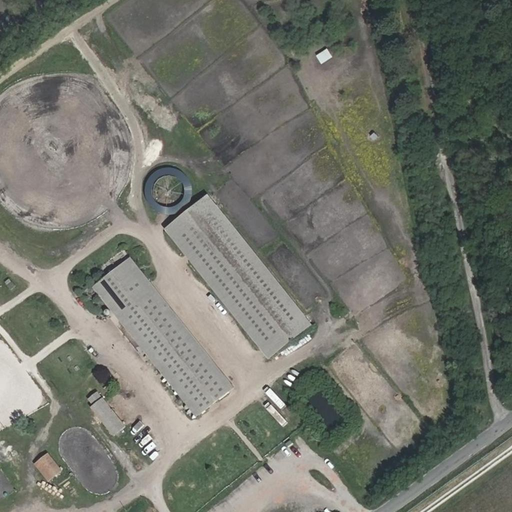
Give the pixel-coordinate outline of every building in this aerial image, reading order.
[(154,213),(180,212),(179,173),(153,174),(154,213)] [(211,198),(167,232),(271,362),(314,327),(211,198)] [(132,259),(94,290),(197,418),(235,387),(132,259)] [(117,436),(130,425),(99,391),(86,402),(117,436)] [(264,403),(281,423),(287,418),(270,398),(264,403)] [(99,422),(93,428),(116,451),(121,445),(99,422)] [(35,464),(50,483),(65,471),(50,453),(35,464)]
